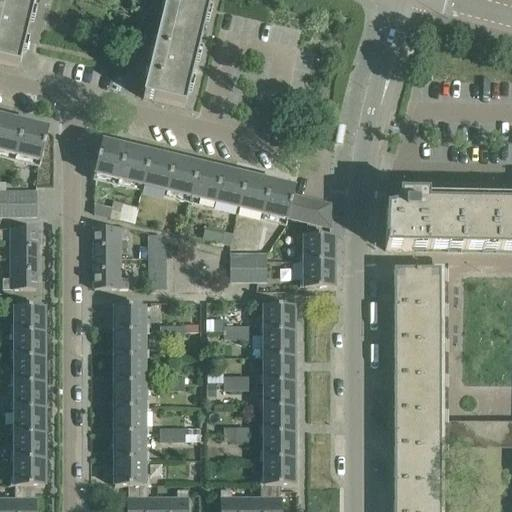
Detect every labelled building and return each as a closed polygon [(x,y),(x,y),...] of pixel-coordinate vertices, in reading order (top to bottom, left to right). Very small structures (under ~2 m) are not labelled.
[(0,0),(0,65),(18,70),(34,0),(0,0)] [(166,0),(160,28),(201,38),(209,0),(166,0)] [(160,28),(156,45),(142,100),(184,110),(201,38),(160,28)] [(0,155),(15,159),(23,126),(0,120),(0,155)] [(48,132),(23,126),(15,159),(40,165),(48,132)] [(101,145),(93,178),(117,183),(126,151),(101,145)] [(150,157),(126,151),(117,183),(142,189),(150,157)] [(142,189),(166,195),(174,162),(150,157),(142,189)] [(198,168),(174,162),(166,195),(190,201),(198,168)] [(198,168),(190,201),(214,206),(222,174),(198,168)] [(246,180),(222,174),(214,206),(238,212),(246,180)] [(246,180),(238,212),(262,218),(270,185),(246,180)] [(286,224),(288,219),(293,197),(294,191),(270,185),(262,218),(286,224)] [(0,205),(36,206),(36,193),(0,193),(0,205)] [(305,200),(293,197),(288,219),(299,222),(305,200)] [(385,213),(385,252),(412,252),(412,247),(511,249),(511,209),(427,207),(427,198),(398,198),(398,213),(385,213)] [(299,222),(312,225),(317,203),(305,200),(299,222)] [(330,229),(330,206),(317,203),(312,225),(330,229)] [(36,206),(0,205),(0,218),(36,218),(36,206)] [(111,211),(94,207),(94,216),(108,220),(111,211)] [(11,230),(11,261),(36,261),(36,230),(11,230)] [(119,230),(94,230),(94,261),(119,261),(119,251),(126,252),(126,242),(127,242),(127,239),(127,230),(119,230)] [(229,248),(232,236),(208,230),(205,243),(229,248)] [(164,291),(164,239),(159,238),(149,238),(149,291),(164,291)] [(302,265),(333,265),(333,239),(302,239),(302,265)] [(265,257),(229,257),(229,284),(265,284),(265,257)] [(11,280),(2,280),(2,283),(2,292),(11,292),(36,292),(36,261),(11,261),(11,280)] [(119,283),(119,261),(94,261),(94,291),(127,291),(127,283),(119,283)] [(302,265),(302,291),(333,291),(333,265),(302,265)] [(393,273),(394,428),(394,449),(393,511),(439,511),(439,453),(439,428),(438,273),(393,273)] [(114,309),(114,335),(144,335),(144,309),(114,309)] [(263,309),(263,335),(293,335),(293,309),(263,309)] [(14,310),(14,336),(44,336),(44,310),(14,310)] [(160,329),(160,335),(160,341),(172,341),(172,329),(160,329)] [(184,329),(172,329),(172,341),(184,341),(184,329)] [(235,341),(235,329),(223,329),(223,341),(235,341)] [(247,329),(235,329),(235,341),(247,341),(247,329)] [(144,361),(144,335),(114,335),(114,361),(144,361)] [(263,335),(263,360),(293,360),(293,335),(263,335)] [(14,361),(44,361),(44,336),(14,336),(14,361)] [(293,386),(293,360),(263,360),(263,386),(293,386)] [(14,361),(14,386),(44,386),(44,361),(14,361)] [(144,386),(144,361),(114,361),(114,386),(144,386)] [(160,380),(160,386),(160,392),(172,392),(172,380),(160,380)] [(184,380),(172,380),(172,392),(184,392),(184,380)] [(223,380),(223,386),(223,392),(235,392),(235,380),(223,380)] [(247,380),(235,380),(235,392),(247,392),(247,380)] [(14,412),(44,412),(44,386),(14,386),(14,412)] [(144,411),(144,386),(114,386),(114,412),(144,411)] [(206,398),(207,398),(216,398),(216,386),(207,386),(206,386),(206,398)] [(263,386),(264,411),(293,411),(293,386),(263,386)] [(144,437),(144,411),(114,412),(114,437),(144,437)] [(293,437),(293,411),(264,411),(264,437),(293,437)] [(14,412),(14,437),(44,437),(44,412),(14,412)] [(160,431),(160,437),(160,443),(172,443),(172,431),(160,431)] [(184,431),(172,431),(172,443),(184,443),(184,431)] [(224,443),(235,443),(235,431),(223,431),(224,443)] [(247,431),(235,431),(235,443),(247,443),(247,431)] [(14,463),(44,463),(44,437),(14,437),(14,463)] [(114,462),(144,462),(144,437),(114,437),(114,462)] [(264,437),(264,462),(293,462),(293,437),(264,437)] [(144,488),(144,462),(114,462),(114,488),(128,488),(138,488),(144,488)] [(264,488),(280,488),(293,488),(293,462),(264,462),(264,488)] [(44,463),(14,463),(14,489),(34,489),(44,489),(44,463)] [(144,488),(138,488),(128,488),(128,502),(126,502),(126,511),(156,511),(157,501),(144,501),(144,488)] [(260,501),(251,501),(250,511),(281,511),(281,501),(280,501),(280,494),(280,488),(264,488),(260,488),(260,501)] [(5,502),(5,511),(35,511),(36,502),(34,502),(34,489),(14,489),(14,502),(5,502)] [(179,501),(157,501),(156,511),(187,511),(187,492),(178,493),(179,501)] [(219,511),(250,511),(251,501),(229,501),(229,492),(220,492),(219,511)]
